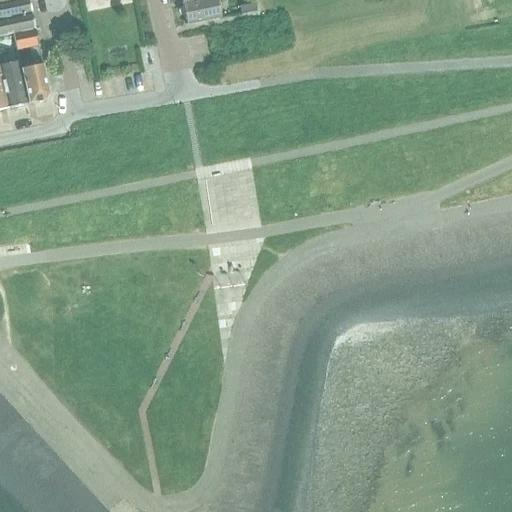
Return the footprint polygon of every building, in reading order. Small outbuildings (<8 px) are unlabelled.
[(0,19),(31,12),(28,0),(9,0),(0,2),(0,19)] [(216,0),(197,0),(182,3),(186,24),(220,17),(216,0)] [(241,13),(257,10),(256,2),(240,5),(241,13)] [(0,36),(12,34),(35,29),(31,12),(0,19),(0,36)] [(45,101),(49,94),(35,29),(12,34),(16,52),(30,49),(31,57),(18,60),(27,104),(45,101)] [(27,104),(18,60),(8,62),(6,53),(0,54),(0,78),(6,109),(27,104)]
